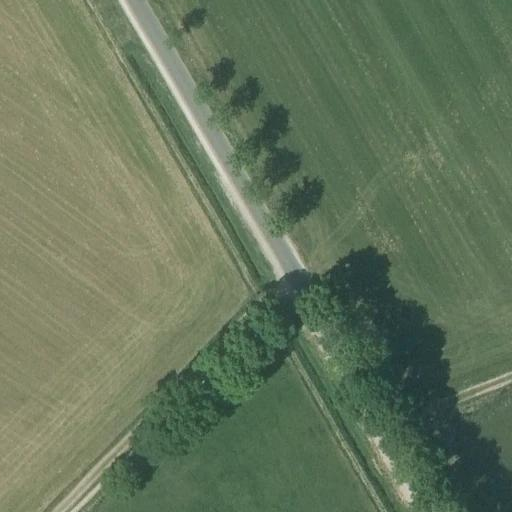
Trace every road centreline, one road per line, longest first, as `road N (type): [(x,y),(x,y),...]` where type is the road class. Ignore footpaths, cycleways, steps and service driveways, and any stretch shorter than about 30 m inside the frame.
road 1 (unclassified): [(438,511),(141,0)]
road 2 (track): [(297,267),(60,511)]
